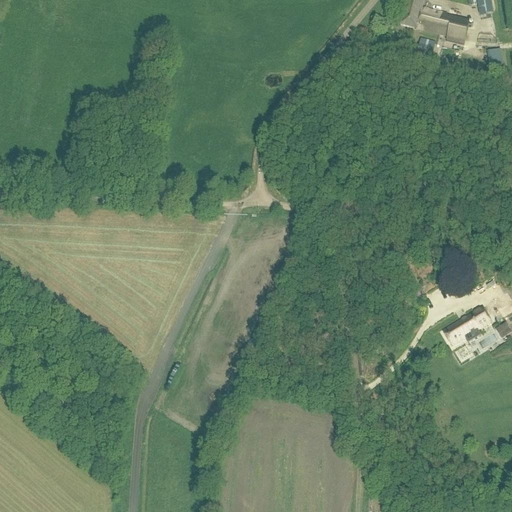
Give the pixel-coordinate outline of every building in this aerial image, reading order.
[(471,23),(453,18),(453,20),(446,18),(447,16),(423,10),(425,3),(413,0),(407,0),(401,27),(448,39),(447,44),(464,48),(471,23)] [(491,0),(477,0),(480,18),(494,15),(491,0)] [(421,39),(414,64),(436,69),(439,59),(432,57),(436,43),(421,39)] [(483,61),(485,74),(492,73),(493,79),(507,77),(503,52),(489,54),(490,60),(483,61)] [(452,349),(492,324),(483,309),(443,333),(452,349)] [(511,332),(507,324),(499,329),(505,338),(511,334),(511,332)] [(500,333),(481,341),(486,353),(505,345),(500,333)]
